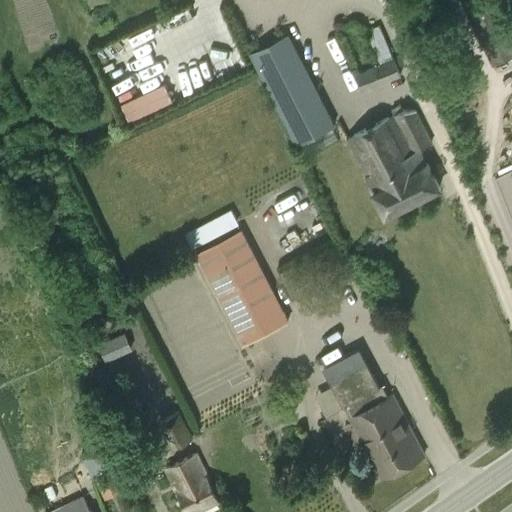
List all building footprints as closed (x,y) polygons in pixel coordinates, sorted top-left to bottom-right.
[(460,0),(492,64),(511,54),(511,0),(508,0),(511,7),(511,32),(510,33),(493,0),(460,0)] [(400,74),(379,24),(366,29),(380,63),(356,74),(363,90),(364,90),(365,94),(374,90),(372,86),(400,74)] [(251,54),(296,143),(334,124),(289,35),(251,54)] [(374,192),(374,193),(385,215),(440,186),(428,162),(427,162),(419,147),(431,141),(414,109),(402,109),(347,138),(366,175),(365,176),(374,192)] [(231,209),(187,232),(194,245),(238,222),(231,209)] [(243,228),(196,251),(243,342),(289,319),(243,228)] [(101,344),(108,359),(131,348),(124,333),(101,344)] [(347,402),(353,414),(350,415),(353,421),(345,425),(354,443),(362,438),(381,475),(424,453),(393,393),(389,394),(383,383),(380,385),(359,346),(323,366),(344,404),(347,402)] [(173,447),(194,437),(179,410),(159,421),(173,447)] [(113,445),(85,458),(94,480),(123,467),(113,445)] [(196,453),(166,468),(188,511),(193,511),(219,499),(196,453)] [(122,489),(114,473),(97,482),(105,498),(122,489)] [(92,511),(84,494),(45,511),(92,511)]
